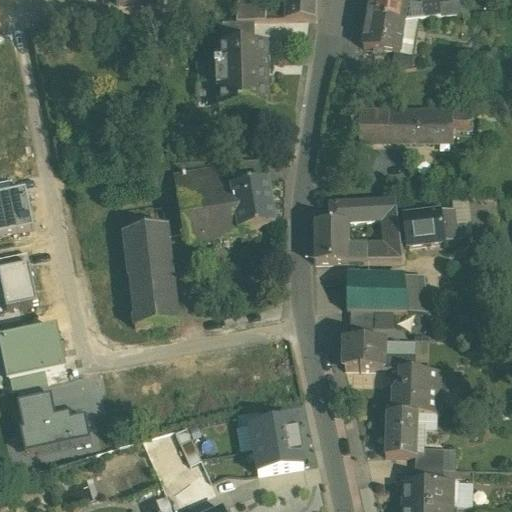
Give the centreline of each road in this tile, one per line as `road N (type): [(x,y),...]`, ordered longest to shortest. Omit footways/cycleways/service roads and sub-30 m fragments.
road 1 (residential): [(306,329),(89,366),(19,35),(34,0)]
road 2 (tertiary): [(306,329),(302,184),(336,0)]
road 3 (tertiary): [(344,511),(306,329)]
